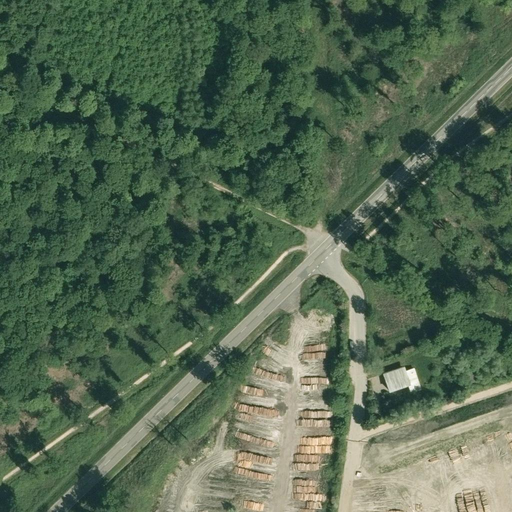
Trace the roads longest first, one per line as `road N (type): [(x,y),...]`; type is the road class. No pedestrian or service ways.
road 1 (unclassified): [(49,511),(342,235),(511,61)]
road 2 (track): [(0,483),(317,223),(328,106),(323,0)]
road 3 (track): [(342,235),(0,73)]
road 4 (track): [(342,235),(511,323)]
